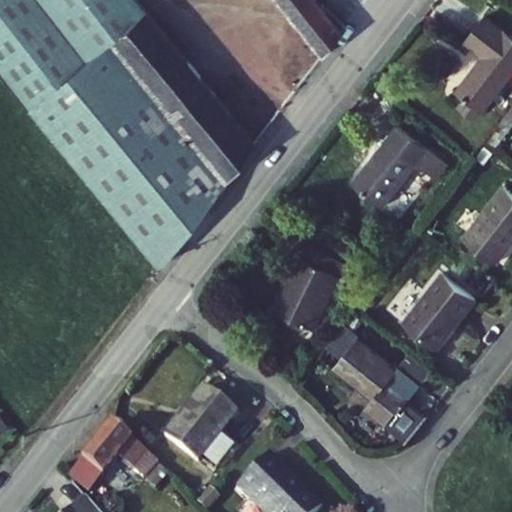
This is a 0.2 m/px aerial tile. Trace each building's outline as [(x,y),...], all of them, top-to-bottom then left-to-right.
[(149,0),(0,0),(0,60),(30,99),(149,0)] [(266,134),(159,0),(149,0),(30,99),(164,272),(266,134)] [(294,0),(321,30),(343,8),(336,0),(294,0)] [(492,68),(482,80),(501,95),(504,98),(511,87),(511,44),(489,26),(471,50),(492,68)] [(460,104),(451,117),(466,130),(477,115),(483,120),(501,95),(482,80),(474,74),(455,100),(460,104)] [(384,126),(358,161),(391,185),(417,151),(384,126)] [(358,161),(351,170),(384,194),(391,185),(358,161)] [(511,198),(476,242),(509,270),(511,265),(511,198)] [(301,263),(292,283),(325,312),(347,267),(318,255),(312,268),(301,263)] [(447,278),(407,326),(441,354),(480,303),(447,278)] [(292,283),(277,315),(315,332),(325,312),(292,283)] [(361,344),(334,374),(372,405),(366,415),(385,430),(399,413),(406,418),(427,391),(402,370),(397,375),(361,344)] [(213,397),(167,446),(196,473),(242,424),(213,397)] [(115,445),(74,494),(99,511),(124,482),(146,500),(161,481),(115,445)] [(270,468),(236,507),(242,511),(319,511),(304,497),(300,502),(280,485),(284,480),(270,468)]
